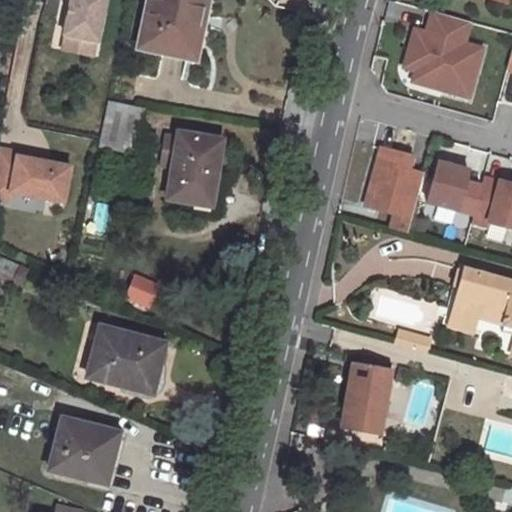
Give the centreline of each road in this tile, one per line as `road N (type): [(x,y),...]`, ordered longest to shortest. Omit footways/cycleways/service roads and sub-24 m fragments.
road 1 (tertiary): [(248,511),(336,94)]
road 2 (residential): [(511,138),(336,94)]
